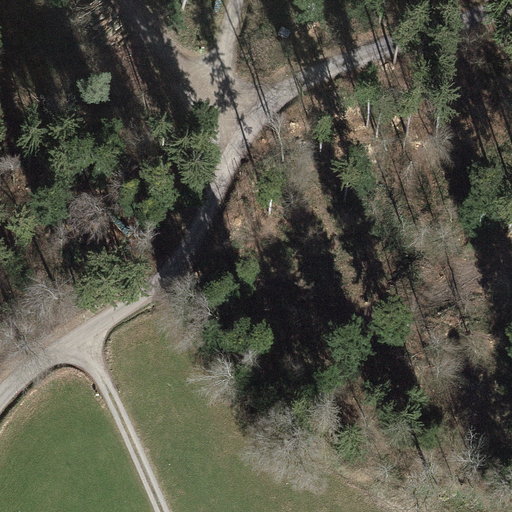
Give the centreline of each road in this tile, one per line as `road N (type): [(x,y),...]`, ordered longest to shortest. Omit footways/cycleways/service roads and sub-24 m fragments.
road 1 (unclassified): [(0,399),(149,293),(183,258),(240,130),(310,77),(509,0)]
road 2 (track): [(87,337),(163,511)]
road 3 (track): [(240,130),(207,98),(249,0)]
road 4 (track): [(124,0),(207,98)]
